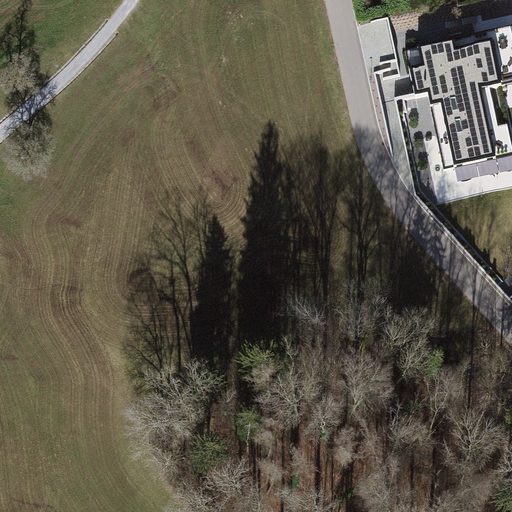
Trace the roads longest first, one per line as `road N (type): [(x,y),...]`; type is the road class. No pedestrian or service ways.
road 1 (residential): [(511,328),(409,216),(374,147),(340,0)]
road 2 (track): [(134,0),(69,75),(0,134)]
